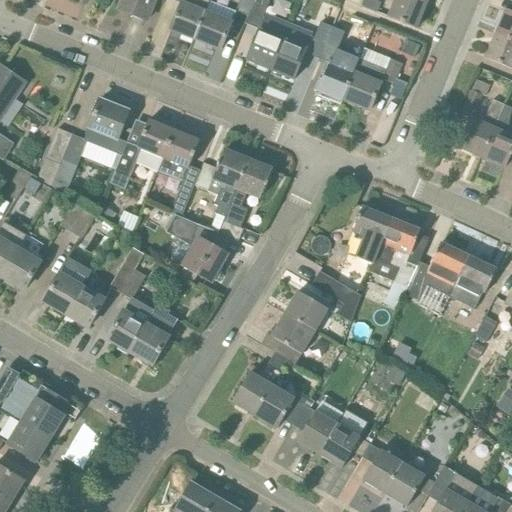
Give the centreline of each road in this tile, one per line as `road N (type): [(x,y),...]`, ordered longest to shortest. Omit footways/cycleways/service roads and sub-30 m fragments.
road 1 (residential): [(321,154),(0,21)]
road 2 (residential): [(162,429),(321,154)]
road 3 (residential): [(162,429),(0,332)]
road 4 (residential): [(393,174),(465,0)]
road 5 (residential): [(306,511),(162,429)]
road 6 (residential): [(511,230),(393,174)]
